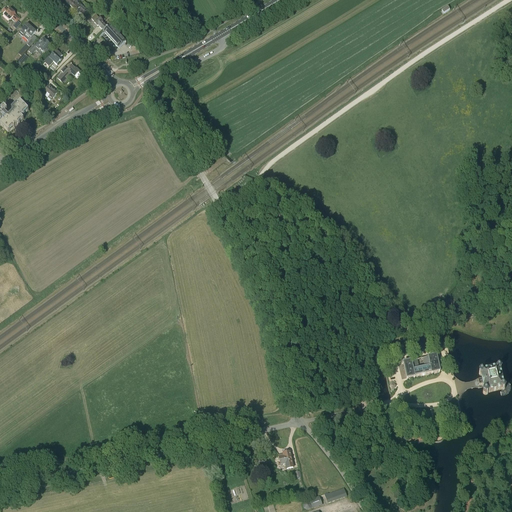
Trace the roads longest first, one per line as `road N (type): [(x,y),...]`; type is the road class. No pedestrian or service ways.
road 1 (unclassified): [(301,421),(256,274),(152,87),(220,48),(217,36)]
road 2 (track): [(219,205),(508,0)]
road 3 (unclassified): [(301,421),(0,488)]
road 4 (secondary): [(0,166),(109,99)]
road 5 (track): [(511,306),(388,334)]
